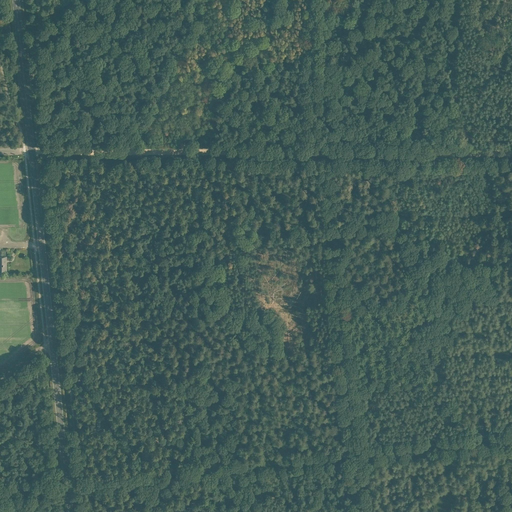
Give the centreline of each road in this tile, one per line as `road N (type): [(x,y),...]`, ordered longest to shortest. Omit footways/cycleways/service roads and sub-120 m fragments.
road 1 (track): [(66,484),(356,454)]
road 2 (track): [(340,306),(50,322)]
road 3 (track): [(44,151),(311,152)]
road 4 (primary): [(52,337),(33,151)]
road 5 (track): [(511,153),(325,152)]
road 6 (track): [(331,210),(511,213)]
road 7 (primary): [(69,511),(52,337)]
road 8 (track): [(511,437),(356,454)]
road 9 (track): [(311,152),(311,0)]
road 10 (primary): [(33,151),(16,0)]
road 11 (track): [(356,454),(340,306)]
